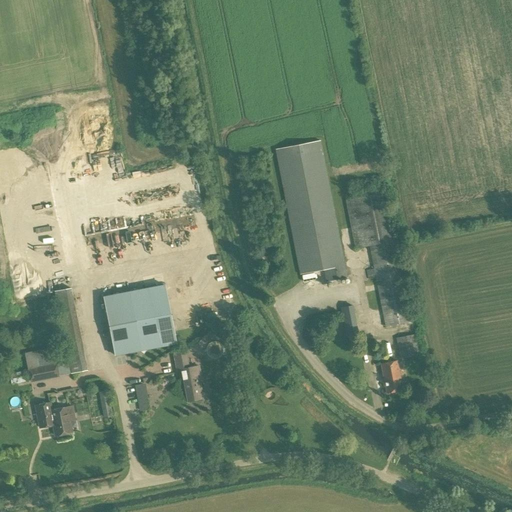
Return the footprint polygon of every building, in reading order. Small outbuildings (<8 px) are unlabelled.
[(347,278),(320,141),(275,150),(300,275),(323,270),(326,282),(347,278)] [(391,242),(381,194),(346,201),(356,250),(369,247),(372,263),(373,263),(374,271),(366,272),(368,280),(376,278),(386,327),(411,322),(398,258),(398,257),(395,241),(391,242)] [(55,245),(10,254),(14,273),(59,265),(55,245)] [(144,354),(147,350),(176,344),(164,286),(103,298),(114,356),(139,351),(144,354)] [(340,307),(346,336),(359,333),(353,305),(340,307)] [(211,322),(212,322),(213,322),(213,321),(214,321),(214,320),(215,320),(215,319),(216,319),(216,318),(216,317),(216,316),(215,316),(215,315),(215,314),(214,314),(214,313),(213,313),(212,313),(211,313),(210,313),(209,313),(209,314),(208,314),(208,315),(207,315),(207,316),(207,317),(207,318),(207,319),(207,320),(208,320),(208,321),(209,321),(210,322),(211,322)] [(400,359),(418,355),(414,335),(396,338),(400,359)] [(68,361),(70,374),(88,371),(85,357),(68,361)] [(188,369),(187,361),(175,363),(177,373),(181,372),(187,402),(203,399),(198,378),(200,377),(198,367),(188,369)] [(386,394),(402,391),(396,361),(380,364),(386,394)] [(59,376),(57,363),(49,365),(52,379),(59,377),(58,376),(59,376)] [(34,368),(27,369),(30,383),(37,382),(34,368)] [(145,384),(135,386),(136,394),(146,392),(145,384)] [(18,396),(11,397),(13,408),(20,407),(18,396)] [(140,411),(150,409),(148,401),(138,403),(140,411)] [(51,402),(34,405),(39,429),(52,426),(54,437),(73,433),(71,422),(76,421),(73,406),(53,410),(51,402)]
